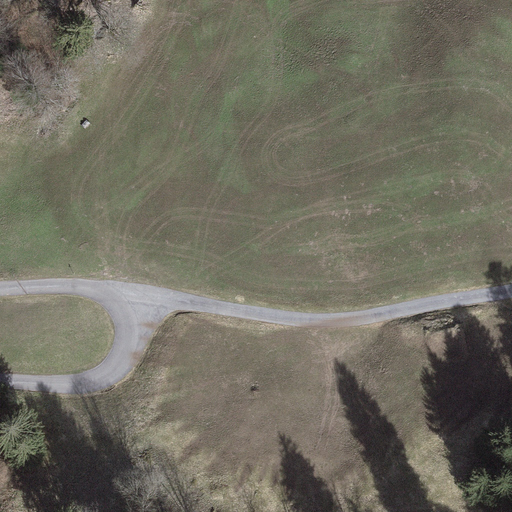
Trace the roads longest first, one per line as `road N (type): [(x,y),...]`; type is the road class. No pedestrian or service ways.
road 1 (track): [(511,291),(347,321),(135,292)]
road 2 (unclassified): [(135,292),(131,342),(101,378),(57,386),(0,381)]
road 3 (unclassified): [(135,292),(0,288)]
